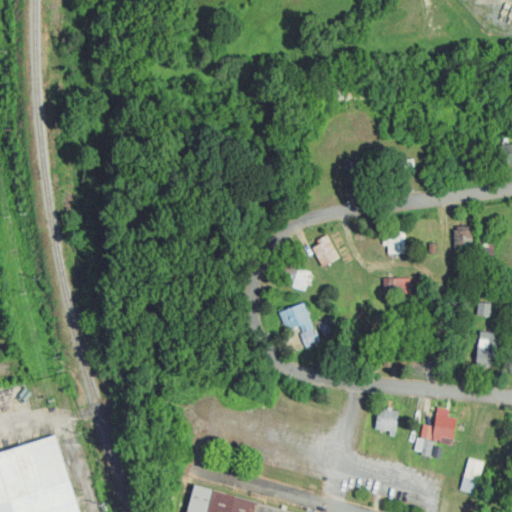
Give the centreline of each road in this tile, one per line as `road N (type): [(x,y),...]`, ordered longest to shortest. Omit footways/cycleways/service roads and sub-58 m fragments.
road 1 (residential): [(511,397),(296,371),(267,346),(255,291),(264,259),(286,232),(313,218),(511,188)]
road 2 (residential): [(351,511),(206,471)]
